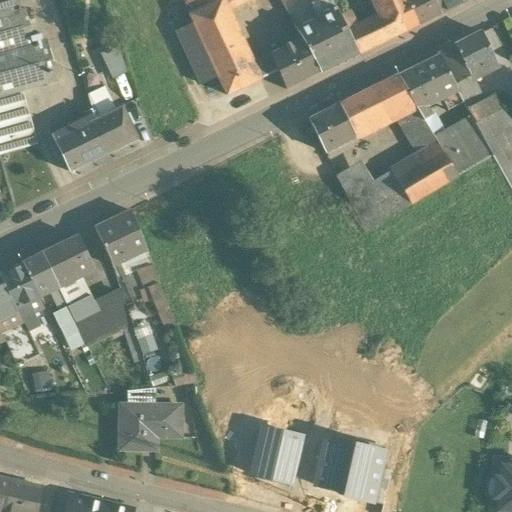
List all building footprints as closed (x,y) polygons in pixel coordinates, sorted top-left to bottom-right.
[(0,0),(0,56),(34,47),(24,11),(12,15),(8,0),(0,0)] [(180,0),(189,19),(221,4),(227,17),(260,0),(180,0)] [(338,17),(328,0),(312,0),(310,1),(318,18),(331,44),(318,51),(329,71),(358,57),(347,35),(338,17)] [(417,27),(407,3),(405,0),(366,0),(374,16),(356,26),(359,30),(366,26),(377,47),(417,27)] [(432,0),(408,0),(407,3),(417,27),(439,16),(432,0)] [(432,0),(439,16),(471,0),(432,0)] [(246,57),(227,17),(221,4),(189,19),(193,27),(219,80),(228,98),(257,84),(250,66),(246,57)] [(352,27),(346,14),(338,17),(347,35),(359,30),(356,26),(352,27)] [(295,31),(301,42),(309,37),(317,51),(318,51),(331,44),(318,18),(295,31)] [(359,30),(347,35),(358,57),(377,47),(366,26),(359,30)] [(219,80),(193,27),(177,35),(203,88),(219,80)] [(480,34),(436,56),(437,58),(453,87),(470,79),(496,66),(480,34)] [(309,37),(301,42),(310,55),(317,51),(309,37)] [(301,42),(250,66),(257,84),(277,75),(286,92),(322,74),(310,55),(301,42)] [(0,56),(0,97),(21,92),(54,83),(43,44),(34,47),(0,56)] [(119,77),(133,70),(122,46),(108,53),(119,77)] [(329,71),(318,51),(317,51),(310,55),(322,74),(329,71)] [(437,58),(397,78),(414,107),(423,122),(431,118),(425,109),(457,93),(453,87),(437,58)] [(397,78),(356,98),(371,129),(396,116),(414,107),(397,78)] [(470,79),(453,87),(457,93),(467,111),(482,102),(470,79)] [(0,97),(0,155),(36,146),(21,92),(0,97)] [(482,102),(467,111),(472,120),(475,126),(500,112),(492,97),(482,102)] [(371,129),(356,98),(338,107),(353,137),(355,137),(356,139),(369,132),(368,130),(371,129)] [(338,107),(308,122),(324,155),(356,139),(355,137),(353,137),(338,107)] [(414,107),(396,116),(408,142),(428,131),(426,127),(423,122),(414,107)] [(95,123),(93,124),(108,156),(137,142),(121,109),(95,123)] [(511,124),(500,112),(475,126),(492,158),(511,193),(511,124)] [(88,121),(52,139),(69,175),(108,156),(93,124),(95,123),(92,113),(86,115),(88,121)] [(431,118),(423,122),(426,127),(433,123),(431,118)] [(475,126),(472,120),(457,129),(478,166),(492,158),(475,126)] [(478,166),(457,129),(434,141),(442,154),(457,178),(478,166)] [(442,154),(395,182),(410,206),(457,178),(442,154)] [(395,182),(391,174),(369,186),(357,166),(336,178),(364,234),(410,206),(395,182)] [(130,213),(94,230),(109,261),(111,268),(129,259),(145,252),(130,213)] [(75,239),(56,248),(71,279),(90,270),(75,239)] [(56,248),(41,256),(56,286),(71,279),(56,248)] [(151,267),(145,252),(129,259),(134,273),(151,267)] [(56,286),(41,256),(22,265),(37,296),(46,291),(56,286)] [(129,259),(111,268),(119,291),(125,309),(140,303),(136,294),(141,292),(134,273),(129,259)] [(21,265),(0,275),(0,281),(15,311),(38,300),(39,299),(37,296),(22,265),(21,265)] [(0,281),(0,342),(3,341),(0,335),(21,324),(15,311),(0,281)] [(158,285),(145,290),(164,337),(176,332),(158,285)] [(67,310),(56,286),(46,291),(57,315),(67,310)] [(121,333),(131,329),(125,309),(119,291),(93,303),(97,312),(74,324),(80,335),(87,349),(121,333)] [(67,310),(74,324),(97,312),(93,303),(90,298),(67,310)] [(38,300),(15,311),(20,321),(43,310),(38,300)] [(74,324),(67,310),(57,315),(51,317),(58,333),(63,331),(68,340),(80,335),(74,324)] [(21,324),(0,335),(3,341),(8,352),(14,367),(38,356),(23,323),(21,324)] [(135,327),(131,329),(141,359),(157,354),(146,324),(135,328),(135,327)] [(141,359),(131,329),(121,333),(131,366),(142,363),(141,359)] [(52,332),(36,339),(43,351),(58,344),(52,332)] [(172,390),(174,404),(187,403),(185,389),(172,390)] [(154,390),(126,393),(125,409),(154,408),(154,390)] [(154,408),(125,409),(125,452),(155,452),(155,439),(179,439),(180,408),(154,408)] [(290,486),(301,439),(261,430),(250,477),(290,486)] [(354,449),(344,493),(383,502),(391,469),(379,466),(384,446),(356,440),(354,449)] [(344,493),(354,449),(323,441),(312,486),(344,493)] [(511,511),(511,463),(495,462),(494,482),(497,482),(495,498),(492,498),(491,511),(511,511)] [(2,511),(10,481),(0,479),(0,511),(2,511)] [(34,511),(40,489),(10,481),(2,511),(34,511)] [(98,511),(101,503),(71,496),(66,511),(98,511)] [(98,511),(132,511),(133,511),(101,503),(98,511)]
